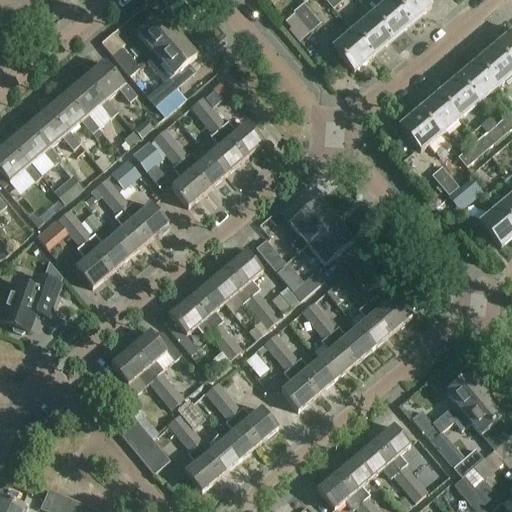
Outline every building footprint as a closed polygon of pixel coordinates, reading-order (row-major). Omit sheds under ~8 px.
[(333,12),(347,0),(327,0),(325,2),(333,12)] [(392,0),(391,2),(412,27),(431,10),(422,0),(392,0)] [(392,43),(412,27),(391,2),(371,18),(392,43)] [(300,44),(321,27),(304,7),(284,24),(300,44)] [(262,45),(285,32),(271,9),(249,23),(262,45)] [(154,58),(178,37),(159,16),(135,36),(154,58)] [(371,18),(352,35),(373,60),(392,43),(371,18)] [(373,60),(352,35),(347,29),(341,35),(345,40),(332,51),(353,76),(373,60)] [(511,34),(496,48),(511,67),(511,34)] [(178,37),(154,58),(155,59),(147,67),(165,87),(148,101),(166,122),(186,104),(169,82),(172,79),(196,59),(178,37)] [(498,89),(511,77),(511,67),(496,48),(477,65),(498,89)] [(129,81),(139,72),(121,51),(111,59),(129,81)] [(103,104),(107,101),(118,91),(130,104),(136,99),(125,84),(122,87),(102,64),(83,81),(103,104)] [(478,106),(498,89),(477,65),(457,81),(478,106)] [(118,114),(107,101),(103,104),(83,81),(64,96),(84,120),(88,116),(99,107),(110,121),(118,114)] [(438,98),(459,122),(478,106),(457,81),(438,98)] [(511,87),(421,160),(430,170),(511,104),(511,87)] [(142,95),(118,114),(129,127),(152,108),(142,95)] [(222,104),(214,95),(206,103),(213,112),(222,104)] [(99,130),(88,116),(84,120),(64,96),(45,112),(65,136),(68,133),(80,123),(91,137),(99,130)] [(439,139),(459,122),(438,98),(418,114),(439,139)] [(191,112),(201,124),(214,113),(213,112),(206,103),(203,101),(191,112)] [(46,151),(50,148),(60,140),(71,153),(79,146),(68,133),(65,136),(45,112),(26,128),(46,151)] [(201,124),(213,139),(220,133),(244,161),(263,146),(246,126),(236,135),(229,126),(227,127),(214,113),(201,124)] [(420,155),(439,139),(418,114),(399,130),(420,155)] [(511,115),(497,128),(505,139),(511,133),(511,115)] [(142,142),(154,131),(146,123),(134,134),(142,142)] [(112,126),(88,144),(94,153),(119,134),(112,126)] [(61,162),(50,148),(46,151),(26,128),(7,144),(27,167),(30,165),(42,155),(53,168),(61,162)] [(477,145),(486,155),(505,139),(497,128),(477,145)] [(163,157),(176,146),(165,133),(152,144),(153,145),(163,157)] [(219,149),(209,158),(225,177),(244,161),(220,133),(213,139),(212,141),(219,149)] [(42,178),(30,165),(27,167),(7,144),(0,150),(0,174),(8,184),(23,171),(34,185),(42,178)] [(166,160),(163,157),(153,145),(150,147),(149,146),(132,160),(147,178),(159,192),(169,184),(157,169),(164,163),(163,162),(166,160)] [(467,171),(486,155),(477,145),(458,160),(467,171)] [(163,157),(166,160),(174,170),(172,172),(180,182),(172,189),(188,209),(207,193),(182,164),(187,159),(176,146),(163,157)] [(189,157),(187,159),(182,164),(207,193),(225,177),(209,158),(198,167),(189,157)] [(123,193),(140,179),(127,164),(111,179),(123,193)] [(433,179),(450,199),(460,191),(443,171),(433,179)] [(511,178),(508,181),(503,185),(511,195),(511,199),(503,207),(499,210),(511,225),(511,178)] [(107,182),(94,193),(105,206),(118,195),(107,182)] [(459,213),(482,194),(471,182),(449,201),(459,213)] [(105,206),(115,219),(123,213),(148,243),(168,227),(150,207),(140,216),(132,207),(129,209),(118,195),(105,206)] [(503,207),(499,203),(492,195),(484,201),(495,214),(479,226),(500,251),(511,241),(511,225),(499,210),(503,207)] [(307,248),(336,223),(319,203),(290,228),(300,241),(292,248),(298,255),(307,248)] [(122,231),(113,239),(130,259),(148,243),(123,213),(115,219),(122,226),(120,228),(122,231)] [(67,237),(80,226),(69,214),(57,225),(67,237)] [(269,223),(275,230),(284,222),(278,216),(269,223)] [(32,218),(29,221),(38,232),(44,226),(40,221),(37,224),(32,218)] [(336,223),(307,248),(324,269),(354,244),(336,223)] [(85,244),(91,239),(80,226),(67,237),(80,252),(78,254),(85,262),(75,271),(92,291),(111,275),(85,244)] [(111,275),(130,259),(113,239),(102,248),(95,239),(93,241),(91,239),(85,244),(111,275)] [(275,276),(285,267),(266,244),(256,253),(275,276)] [(245,255),(225,271),(251,301),(244,307),(255,320),(269,309),(258,296),(260,294),(251,284),(262,275),(245,255)] [(46,277),(44,281),(45,282),(62,287),(64,282),(49,266),(46,277)] [(225,271),(206,287),(223,307),(234,298),(242,308),(244,307),(251,301),(225,271)] [(339,286),(349,298),(362,287),(352,275),(339,286)] [(317,276),(293,295),(292,296),(301,306),(325,286),(317,276)] [(51,322),(62,287),(45,282),(44,281),(34,278),(31,289),(13,283),(0,323),(0,326),(13,331),(14,336),(22,339),(25,336),(31,338),(38,318),(51,322)] [(206,287),(187,303),(213,334),(220,328),(222,326),(213,315),(223,307),(206,287)] [(366,305),(391,335),(411,319),(394,300),(384,308),(377,299),(375,301),(362,287),(349,298),(360,311),(366,305)] [(292,296),(293,295),(289,290),(280,298),(293,313),(301,306),(292,296)] [(206,338),(218,352),(231,341),(220,328),(213,334),(187,303),(168,318),(174,326),(185,339),(196,330),(205,340),(206,338)] [(356,332),(372,351),(391,335),(366,305),(360,311),(361,313),(359,314),(366,323),(356,332)] [(302,318),(311,329),(324,318),(315,307),(302,318)] [(280,323),(269,309),(255,320),(267,334),(280,323)] [(318,363),(335,383),(353,367),(328,337),(335,331),(324,318),(311,329),(324,344),(322,346),(329,354),(318,363)] [(174,326),(167,332),(178,345),(185,339),(174,326)] [(328,337),(353,367),(372,351),(356,332),(347,339),(339,331),(337,333),(335,331),(328,337)] [(148,335),(129,351),(155,383),(149,388),(160,401),(173,390),(162,376),(182,359),(163,336),(154,343),(148,335)] [(264,349),(274,361),(287,350),(277,338),(264,349)] [(231,341),(218,352),(229,366),(242,355),(231,341)] [(274,361),(284,374),(291,369),(316,399),(335,383),(318,363),(309,371),(302,362),(299,364),(287,350),(274,361)] [(136,399),(149,388),(155,383),(129,351),(110,367),(114,372),(106,379),(118,394),(126,387),(136,399)] [(260,381),(271,373),(257,356),(247,365),(260,381)] [(185,377),(195,369),(186,357),(176,365),(185,377)] [(291,369),(284,374),(286,376),(284,378),(291,386),(280,395),(296,415),(316,399),(291,369)] [(455,408),(432,427),(441,437),(453,426),(486,398),(468,377),(445,396),(455,408)] [(204,398),(214,409),(227,398),(218,387),(204,398)] [(173,390),(160,401),(170,414),(184,403),(173,390)] [(222,444),(239,463),(258,447),(234,418),(240,413),(227,398),(214,409),(227,425),(225,427),(232,435),(222,444)] [(486,398),(453,426),(461,435),(471,427),(481,439),(504,419),(486,398)] [(234,418),(258,447),(277,431),(260,412),(249,421),(241,412),(240,413),(234,418)] [(118,437),(135,423),(128,415),(112,429),(118,437)] [(412,423),(431,445),(441,437),(422,415),(412,423)] [(175,448),(179,445),(177,442),(190,431),(181,419),(164,434),(175,448)] [(125,445),(141,431),(135,423),(118,437),(125,445)] [(373,445),(421,502),(428,497),(405,470),(408,467),(400,457),(409,449),(392,429),(373,445)] [(141,431),(125,445),(132,453),(148,439),(141,431)] [(179,445),(189,457),(196,451),(220,479),(239,463),(222,444),(212,452),(204,443),(202,445),(190,431),(177,442),(179,445)] [(138,461),(155,447),(148,439),(132,453),(138,461)] [(502,465),(511,456),(511,439),(494,455),(502,465)] [(414,508),(421,502),(373,445),(354,461),(371,481),(382,472),(391,483),(392,482),(414,508)] [(145,469),(161,455),(155,447),(138,461),(145,469)] [(196,451),(189,457),(187,459),(194,467),(184,475),(201,495),(220,479),(196,451)] [(476,453),(454,472),(462,483),(464,481),(474,473),(485,463),(476,453)] [(161,455),(145,469),(152,477),(168,463),(161,455)] [(361,490),(371,481),(354,461),(335,477),(364,511),(375,511),(368,503),(370,501),(361,490)] [(474,473),(464,481),(490,511),(495,511),(502,506),(474,473)] [(364,511),(335,477),(316,494),(331,511),(335,511),(344,505),(349,511),(364,511)] [(490,511),(464,481),(462,483),(454,490),(472,511),(490,511)] [(42,511),(50,511),(58,496),(48,492),(40,511),(42,511)] [(61,511),(67,500),(58,496),(50,511),(61,511)] [(0,511),(26,511),(0,500),(0,511)] [(73,511),(77,504),(67,500),(61,511),(73,511)]
